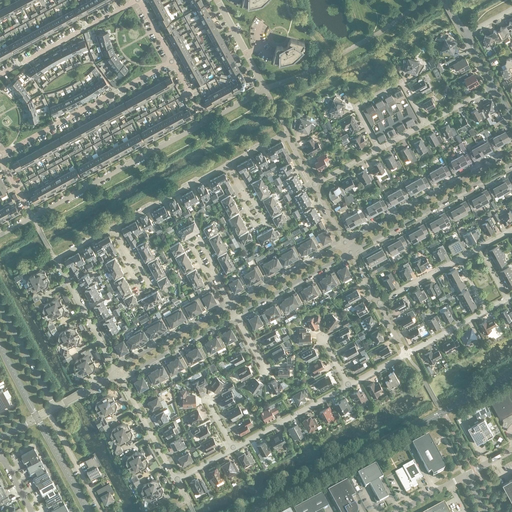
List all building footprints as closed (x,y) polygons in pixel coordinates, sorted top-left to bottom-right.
[(24,7),(20,0),(18,0),(16,1),(17,1),(15,2),(20,10),(24,7)] [(97,7),(93,0),(90,0),(88,1),(93,10),(96,8),(96,7),(97,7)] [(93,10),(88,1),(84,4),(88,12),(89,11),(93,10)] [(20,10),(15,2),(14,3),(14,2),(11,4),(15,12),(20,10)] [(163,7),(161,2),(153,6),(154,8),(153,8),(155,11),(163,7)] [(15,12),(11,4),(8,6),(6,7),(11,15),(15,12)] [(88,12),(84,4),(79,6),(84,14),(87,13),(87,12),(88,12)] [(196,10),(198,14),(206,10),(205,7),(204,7),(203,5),(196,10)] [(84,14),(79,6),(74,9),(79,17),(84,14)] [(11,15),(6,7),(5,7),(2,9),(6,17),(11,15)] [(166,11),(163,7),(155,11),(157,14),(158,15),(166,11)] [(73,10),(68,12),(72,21),(77,18),(73,10)] [(208,13),(206,10),(198,14),(201,19),(208,14),(208,13)] [(168,16),(166,11),(158,15),(159,17),(158,17),(160,20),(168,16)] [(72,21),(68,12),(63,15),(68,23),(69,22),(72,21)] [(209,16),(208,14),(201,19),(203,23),(211,19),(209,16)] [(68,23),(63,15),(59,17),(63,26),(67,24),(66,23),(68,23)] [(171,20),(168,16),(160,20),(162,23),(163,25),(171,20)] [(63,26),(59,17),(54,20),(59,28),(60,27),(63,26)] [(213,22),(211,19),(203,23),(205,28),(213,23),(213,22)] [(59,28),(54,20),(50,22),(54,30),(58,29),(58,28),(59,28)] [(54,30),(50,22),(45,25),(50,33),(51,32),(54,30)] [(165,28),(166,32),(175,27),(172,23),(164,27),(165,28)] [(214,25),(213,23),(205,28),(208,32),(216,28),(214,25)] [(50,33),(45,25),(41,27),(45,35),(49,34),(49,33),(50,33)] [(509,32),(506,26),(504,27),(501,27),(501,26),(500,28),(501,30),(499,31),(504,40),(505,43),(510,40),(508,37),(509,34),(508,32),(509,32)] [(45,35),(41,27),(37,30),(41,37),(42,37),(45,35)] [(177,32),(175,27),(166,32),(168,35),(169,35),(169,36),(177,32)] [(218,31),(216,28),(208,32),(210,37),(218,32),(218,31)] [(41,37),(37,30),(32,32),(37,40),(40,38),(41,37)] [(493,33),(490,35),(494,40),(495,40),(495,41),(499,42),(504,40),(499,31),(497,32),(496,31),(494,30),(493,30),(494,30),(493,33)] [(37,40),(32,32),(28,34),(32,42),(33,42),(37,40)] [(180,36),(177,32),(169,36),(170,37),(171,41),(180,36)] [(219,34),(218,32),(210,37),(213,41),(221,37),(219,33),(219,34)] [(109,36),(107,33),(102,34),(101,34),(100,34),(99,34),(99,35),(96,36),(98,41),(109,38),(108,36),(109,36)] [(32,42),(28,34),(23,37),(28,45),(31,43),(32,42)] [(182,35),(180,36),(171,41),(173,44),(174,45),(182,41),(185,39),(182,35)] [(443,40),(442,44),(456,48),(457,45),(455,44),(455,42),(454,41),(454,39),(455,39),(448,35),(446,39),(445,39),(444,41),(443,40)] [(494,40),(490,35),(488,36),(485,35),(484,37),(485,39),(483,40),(486,46),(490,45),(492,45),(492,46),(493,42),(492,41),(494,40)] [(28,45),(23,37),(19,39),(23,47),(24,47),(28,45)] [(223,40),(221,37),(213,41),(215,46),(223,41),(222,40),(223,40)] [(109,38),(98,41),(99,46),(110,42),(109,39),(109,38)] [(287,44),(285,45),(283,46),(276,46),(272,60),(279,60),(279,62),(285,60),(286,62),(293,60),(293,59),(293,60),(299,55),(298,54),(303,49),(301,48),(304,42),(290,38),(287,44)] [(23,47),(19,39),(14,42),(19,50),(22,48),(23,47)] [(79,42),(82,50),(87,49),(84,40),(80,41),(79,42)] [(184,45),(182,41),(174,45),(175,46),(176,50),(184,45)] [(224,43),(223,41),(215,46),(218,50),(226,46),(224,42),(224,43)] [(19,50),(14,42),(9,44),(14,53),(19,50)] [(82,50),(79,42),(77,43),(77,42),(74,44),(77,52),(82,50)] [(112,46),(110,42),(99,46),(101,51),(103,50),(112,47),(111,46),(112,46)] [(77,52),(74,44),(70,45),(70,46),(69,46),(73,54),(77,52)] [(456,48),(442,44),(441,48),(442,48),(441,50),(442,50),(442,55),(442,56),(451,56),(450,56),(451,53),(452,53),(453,51),(455,51),(456,48)] [(8,45),(3,48),(7,56),(12,54),(8,45)] [(187,50),(184,45),(176,50),(178,53),(179,54),(187,50)] [(73,54),(69,46),(68,47),(68,46),(64,48),(68,56),(73,54)] [(228,49),(226,46),(218,50),(220,55),(228,50),(227,49),(228,49)] [(112,47),(103,50),(105,55),(114,52),(113,48),(112,49),(112,47)] [(68,56),(64,48),(61,50),(60,51),(60,50),(64,59),(68,56)] [(64,59),(60,50),(60,51),(59,51),(58,51),(55,53),(60,61),(64,59)] [(189,54),(187,50),(179,54),(180,55),(179,55),(181,58),(189,54)] [(229,52),(228,50),(220,55),(223,59),(231,55),(229,51),(229,52)] [(60,61),(55,53),(52,55),(51,56),(51,55),(50,55),(55,63),(60,61)] [(107,59),(110,63),(118,57),(117,58),(117,56),(115,53),(107,59)] [(192,58),(189,54),(181,58),(183,62),(184,63),(192,58)] [(57,66),(55,63),(50,55),(51,56),(49,56),(46,58),(51,66),(52,69),(57,66)] [(233,58),(231,55),(223,59),(225,64),(233,59),(232,58),(233,58)] [(118,58),(118,57),(110,63),(114,67),(121,61),(119,59),(118,59),(118,58)] [(470,67),(465,57),(461,60),(459,61),(457,62),(454,57),(446,62),(450,69),(454,66),(455,69),(459,67),(461,72),(470,67)] [(51,66),(46,58),(43,60),(42,61),(47,69),(51,66)] [(196,62),(194,58),(192,58),(184,63),(185,64),(184,64),(186,67),(194,63),(196,62)] [(234,60),(233,59),(225,64),(227,68),(236,64),(234,60)] [(407,72),(410,73),(414,60),(410,59),(408,59),(408,60),(403,60),(403,59),(403,67),(405,68),(405,69),(407,70),(407,72)] [(418,61),(414,60),(410,73),(413,74),(414,72),(416,73),(417,72),(419,73),(424,65),(423,66),(419,63),(419,62),(417,62),(418,61)] [(47,69),(42,61),(41,62),(40,62),(37,64),(43,71),(47,69)] [(123,64),(121,61),(114,67),(117,71),(124,65),(123,64)] [(197,67),(194,63),(186,67),(188,71),(189,72),(197,67)] [(44,74),(43,71),(37,64),(34,66),(33,67),(40,77),(44,74)] [(237,67),(236,64),(227,68),(230,73),(238,68),(237,67)] [(124,65),(117,71),(120,75),(121,75),(122,75),(123,74),(123,73),(127,69),(125,66),(125,67),(124,66),(124,65)] [(40,77),(33,67),(32,68),(29,70),(36,80),(40,77)] [(199,72),(197,67),(189,72),(189,73),(191,76),(199,72)] [(510,68),(507,67),(503,70),(504,70),(503,73),(502,74),(504,78),(507,78),(506,81),(507,83),(511,79),(511,76),(511,75),(511,74),(511,71),(511,70),(509,70),(510,68),(510,69),(510,68)] [(239,69),(238,68),(230,73),(232,77),(229,78),(229,79),(241,73),(239,69)] [(436,68),(432,70),(437,79),(441,76),(436,68)] [(459,77),(466,89),(478,83),(473,74),(471,75),(469,71),(459,77)] [(202,76),(199,72),(191,76),(193,80),(193,79),(194,81),(202,76)] [(235,82),(237,82),(243,84),(243,83),(244,83),(245,83),(245,82),(245,81),(241,73),(229,79),(230,80),(235,82)] [(208,80),(205,75),(202,76),(194,81),(194,82),(196,86),(204,81),(204,82),(208,80)] [(175,85),(171,77),(169,78),(166,79),(170,88),(175,85)] [(22,82),(19,78),(16,80),(15,80),(14,81),(14,82),(14,83),(10,86),(12,89),(13,89),(13,90),(20,84),(22,82)] [(103,78),(99,81),(104,89),(104,88),(105,87),(105,88),(109,85),(103,78)] [(170,88),(166,79),(163,81),(163,82),(161,82),(166,90),(170,88)] [(421,79),(420,79),(419,80),(418,81),(419,82),(413,85),(417,92),(420,90),(422,93),(431,89),(428,83),(425,84),(423,80),(422,80),(421,79)] [(243,84),(237,82),(235,82),(230,80),(229,81),(235,92),(243,88),(243,87),(244,87),(244,86),(244,85),(243,85),(243,84)] [(91,87),(96,94),(97,93),(97,94),(100,92),(95,84),(93,81),(89,84),(91,87)] [(104,89),(99,81),(95,84),(100,92),(103,89),(104,88),(104,89)] [(235,92),(229,81),(230,84),(226,86),(230,94),(231,94),(232,94),(235,92)] [(166,90),(161,82),(160,83),(157,84),(161,93),(166,90)] [(24,88),(20,84),(13,90),(14,90),(14,91),(16,94),(24,88)] [(161,93),(157,84),(154,86),(152,87),(157,95),(161,93)] [(230,94),(226,86),(221,89),(226,97),(229,95),(230,94)] [(96,94),(91,87),(86,89),(91,97),(94,95),(95,94),(96,95),(96,94)] [(157,95),(152,87),(151,88),(151,87),(148,89),(152,97),(157,95)] [(27,92),(24,88),(16,94),(19,97),(19,96),(20,98),(19,98),(27,92)] [(91,97),(86,89),(82,92),(87,100),(88,99),(91,97)] [(152,97),(148,89),(145,91),(144,92),(148,100),(152,97)] [(226,97),(221,89),(217,91),(221,99),(223,98),(223,99),(226,97)] [(405,98),(400,89),(394,92),(395,94),(392,96),(396,103),(395,103),(399,110),(400,110),(403,108),(400,100),(405,98)] [(221,99),(217,91),(212,94),(217,102),(220,100),(221,99)] [(430,96),(434,94),(432,91),(425,95),(427,98),(428,100),(423,102),(423,103),(422,103),(424,106),(425,106),(427,110),(427,109),(428,109),(429,109),(431,107),(434,105),(435,106),(435,105),(433,102),(434,101),(432,98),(431,98),(430,96)] [(30,97),(27,92),(19,98),(20,98),(21,99),(20,99),(23,102),(30,97)] [(87,100),(82,92),(78,94),(82,102),(85,101),(85,100),(86,100),(87,100)] [(148,100),(144,92),(142,93),(142,92),(139,94),(143,102),(148,100)] [(82,102),(78,94),(73,97),(78,105),(79,104),(82,102)] [(143,102),(139,94),(136,96),(135,97),(139,105),(143,102)] [(217,102),(212,94),(208,96),(212,104),(214,103),(214,104),(217,102)] [(392,96),(391,94),(384,98),(385,99),(382,101),(386,108),(390,115),(393,113),(391,106),(395,103),(396,103),(392,96)] [(212,104),(208,96),(203,99),(208,107),(211,105),(212,104)] [(331,102),(330,105),(344,109),(345,106),(343,105),(343,103),(342,102),(342,100),(343,100),(336,96),(336,97),(334,100),(333,100),(332,102),(331,102)] [(78,105),(73,97),(69,99),(73,107),(76,106),(76,105),(77,105),(78,105)] [(139,105),(135,97),(133,98),(133,97),(130,99),(134,107),(139,105)] [(73,107),(69,99),(64,101),(68,109),(69,109),(70,109),(73,107)] [(134,107),(130,99),(125,102),(130,110),(134,107)] [(382,101),(381,99),(375,103),(376,105),(373,106),(377,113),(380,120),(381,120),(384,119),(381,111),(386,108),(382,101)] [(25,108),(34,105),(32,100),(23,103),(25,107),(25,108)] [(68,109),(64,101),(60,103),(63,112),(67,110),(68,109),(68,110),(68,109)] [(491,101),(483,105),(484,108),(481,109),(486,118),(489,117),(488,114),(489,113),(490,114),(494,112),(494,110),(496,109),(491,101)] [(63,112),(60,103),(55,105),(59,114),(59,113),(60,113),(63,112)] [(123,103),(119,105),(123,113),(128,111),(123,103)] [(373,106),(372,104),(372,105),(365,108),(366,110),(364,111),(363,111),(371,126),(374,124),(372,116),(377,113),(373,106)] [(59,114),(55,105),(50,107),(54,116),(57,114),(58,113),(59,114)] [(123,113),(119,105),(115,107),(116,107),(114,108),(119,116),(123,113)] [(344,109),(330,105),(329,109),(330,109),(330,111),(331,112),(331,116),(330,116),(330,117),(339,117),(338,117),(339,114),(340,114),(341,112),(343,113),(344,109)] [(417,119),(409,105),(406,106),(408,114),(403,117),(407,124),(408,126),(414,122),(413,120),(416,119),(417,119)] [(192,116),(187,107),(182,110),(186,119),(187,118),(188,119),(190,117),(192,116)] [(119,116),(114,108),(113,109),(113,108),(110,110),(114,118),(119,116)] [(484,118),(481,112),(479,113),(476,109),(471,112),(476,121),(481,118),(482,119),(484,118)] [(114,118),(110,110),(106,112),(107,112),(105,113),(110,121),(114,118)] [(186,119),(182,110),(177,113),(181,121),(183,121),(184,121),(186,120),(186,119)] [(400,110),(399,110),(396,112),(399,119),(394,122),(398,129),(397,129),(398,131),(399,131),(405,127),(404,126),(407,124),(403,117),(400,110)] [(110,121),(105,113),(104,114),(104,113),(101,115),(105,123),(110,121)] [(181,121),(177,113),(172,116),(176,124),(177,124),(178,124),(180,123),(180,122),(181,121)] [(105,123),(101,115),(97,117),(98,117),(96,118),(101,126),(105,123)] [(390,115),(387,117),(389,125),(384,127),(388,134),(389,136),(395,133),(394,131),(397,129),(398,129),(394,122),(390,115)] [(176,124),(172,116),(167,118),(171,127),(173,126),(174,126),(176,125),(176,124)] [(354,121),(351,116),(340,122),(344,128),(348,126),(352,132),(358,129),(355,123),(356,123),(355,123),(354,121),(355,121),(354,121)] [(469,125),(467,122),(464,118),(461,119),(461,117),(457,119),(458,121),(455,123),(459,131),(462,129),(463,131),(467,129),(466,127),(469,125)] [(101,126),(96,118),(95,118),(92,120),(96,128),(101,126)] [(171,127),(167,118),(162,121),(166,129),(167,129),(168,130),(170,128),(171,127)] [(299,131),(302,132),(306,119),(302,118),(302,119),(300,118),(300,119),(295,119),(295,118),(294,118),(294,127),(297,128),(299,129),(299,131)] [(505,121),(504,118),(493,124),(495,127),(505,121)] [(310,120),(306,119),(302,132),(305,133),(306,131),(308,132),(309,130),(311,131),(315,124),(315,125),(311,122),(311,121),(309,121),(310,120)] [(96,128),(92,120),(89,122),(87,123),(92,131),(96,128)] [(381,120),(380,120),(377,122),(380,130),(375,133),(380,141),(386,138),(385,136),(388,134),(384,127),(381,120)] [(166,129),(162,121),(157,124),(161,132),(163,131),(164,132),(166,130),(166,129)] [(92,131),(87,123),(86,123),(83,125),(87,133),(92,131)] [(161,132),(157,124),(152,126),(156,135),(157,135),(158,135),(160,134),(160,133),(161,132)] [(450,129),(449,128),(448,124),(441,128),(446,138),(453,134),(453,135),(457,134),(454,128),(450,129)] [(87,133),(83,125),(80,127),(78,128),(83,135),(87,133)] [(156,135),(152,126),(147,129),(151,138),(153,137),(154,137),(156,136),(156,135)] [(150,138),(151,138),(147,129),(145,127),(140,129),(146,141),(147,140),(148,141),(150,139),(150,138)] [(83,135),(78,128),(77,128),(74,130),(78,138),(83,135)] [(78,138),(74,130),(71,131),(71,132),(70,132),(74,140),(78,138)] [(505,131),(499,135),(504,144),(508,142),(507,140),(511,137),(511,136),(509,131),(506,133),(505,131)] [(74,140),(70,132),(68,133),(65,135),(69,143),(74,140)] [(436,137),(433,132),(426,136),(431,146),(438,142),(439,142),(442,140),(440,135),(436,137)] [(139,134),(133,137),(138,145),(139,144),(140,145),(142,143),(143,142),(139,134)] [(69,143),(65,135),(60,137),(65,146),(69,143)] [(361,138),(360,135),(352,140),(353,142),(352,143),(352,144),(352,145),(352,146),(353,146),(354,147),(355,146),(357,149),(365,145),(363,142),(365,141),(363,137),(361,138)] [(504,144),(499,135),(493,138),(493,137),(489,139),(495,149),(494,147),(499,145),(500,146),(504,144)] [(138,145),(133,137),(128,139),(133,148),(134,148),(136,147),(137,146),(138,145)] [(58,138),(54,141),(58,149),(63,146),(58,138)] [(315,143),(312,138),(306,141),(308,144),(309,146),(306,147),(310,154),(321,149),(317,142),(315,143)] [(133,148),(128,139),(123,142),(128,151),(129,150),(130,150),(132,149),(133,148)] [(428,145),(426,146),(425,147),(421,139),(414,143),(420,154),(427,150),(429,155),(432,153),(428,145)] [(58,149),(54,141),(50,143),(49,144),(54,151),(58,149)] [(281,141),(272,146),(278,156),(276,152),(280,150),(284,157),(283,158),(286,163),(291,160),(284,148),(284,147),(281,141)] [(128,151),(123,142),(118,145),(123,153),(124,153),(126,152),(127,151),(128,151)] [(484,143),(478,146),(483,156),(487,153),(486,152),(491,149),(492,151),(488,143),(485,144),(484,143)] [(54,151),(49,144),(48,144),(45,146),(49,154),(54,151)] [(123,153),(118,145),(113,148),(118,156),(119,155),(120,155),(122,154),(123,153)] [(49,154),(45,146),(41,147),(42,148),(40,148),(45,156),(49,154)] [(278,156),(272,146),(268,149),(269,152),(268,153),(272,159),(272,160),(276,158),(276,157),(278,156)] [(483,156),(478,146),(472,149),(473,151),(470,153),(474,161),(474,160),(473,159),(478,156),(479,158),(483,156)] [(412,163),(418,160),(412,149),(409,151),(406,147),(400,150),(403,155),(402,156),(405,161),(410,159),(412,163)] [(45,156),(40,148),(39,149),(36,151),(40,159),(45,156)] [(118,156),(113,148),(108,150),(113,159),(114,159),(116,158),(117,157),(118,156)] [(113,159),(108,150),(103,153),(108,161),(109,161),(110,161),(112,160),(113,159)] [(40,159),(36,151),(32,152),(33,153),(31,153),(36,161),(40,159)] [(36,161),(31,153),(30,154),(27,156),(31,164),(36,161)] [(108,161),(103,153),(98,156),(103,164),(104,164),(106,163),(107,162),(108,161)] [(264,155),(263,156),(261,153),(256,155),(258,158),(257,159),(261,165),(262,165),(264,168),(268,166),(266,163),(267,162),(264,155)] [(317,158),(318,161),(315,163),(318,170),(320,169),(321,169),(321,168),(327,165),(325,161),(328,159),(325,153),(317,158)] [(463,154),(457,158),(462,167),(466,165),(465,163),(470,161),(471,162),(467,154),(464,156),(463,154)] [(392,155),(385,159),(390,169),(397,165),(398,167),(402,166),(399,160),(396,162),(392,155)] [(31,164),(27,156),(23,157),(24,158),(22,158),(27,166),(31,164)] [(103,164),(98,156),(93,158),(98,167),(99,166),(100,166),(102,165),(103,164)] [(27,166),(22,158),(21,159),(18,160),(22,169),(27,166)] [(98,167),(93,158),(88,161),(93,170),(94,170),(96,169),(97,168),(98,167)] [(250,158),(245,161),(251,171),(253,170),(254,171),(258,169),(257,168),(253,161),(252,161),(250,158)] [(462,167),(457,158),(451,161),(452,162),(448,164),(453,172),(452,170),(457,168),(458,169),(462,167)] [(22,169),(18,160),(14,162),(15,163),(13,163),(18,171),(22,169)] [(93,170),(88,161),(83,164),(88,172),(89,172),(90,172),(92,171),(93,170)] [(251,171),(245,161),(237,166),(240,172),(241,171),(246,181),(251,178),(250,176),(248,176),(245,169),(249,167),(251,171)] [(373,165),(375,168),(371,170),(374,175),(378,173),(378,174),(385,171),(380,162),(373,165)] [(290,171),(289,170),(293,168),(290,163),(287,165),(280,168),(280,169),(277,171),(279,175),(283,174),(283,175),(290,171)] [(88,172),(83,164),(78,167),(83,175),(84,175),(86,174),(87,173),(88,172)] [(442,166),(436,169),(441,179),(445,176),(444,175),(449,172),(450,174),(446,166),(442,167),(442,166)] [(75,168),(70,171),(75,180),(76,179),(77,179),(79,178),(79,177),(80,177),(75,168)] [(441,179),(436,169),(430,172),(431,174),(427,176),(432,184),(431,182),(436,179),(437,181),(441,179)] [(373,179),(370,173),(368,175),(365,170),(357,174),(359,178),(359,179),(360,181),(361,181),(363,185),(371,180),(373,179)] [(75,180),(70,171),(65,174),(70,182),(71,183),(73,181),(75,180)] [(227,179),(224,173),(215,178),(220,188),(221,187),(218,184),(222,181),(226,188),(225,189),(228,194),(233,192),(226,179),(227,179)] [(70,182),(65,174),(60,177),(65,185),(66,184),(67,185),(69,183),(70,182)] [(288,183),(289,185),(299,180),(296,175),(293,177),(293,176),(286,179),(285,180),(287,184),(288,183)] [(65,185),(60,177),(55,179),(60,188),(61,188),(63,187),(63,186),(65,185)] [(421,177),(415,181),(420,190),(424,188),(423,186),(428,184),(429,185),(425,177),(421,179),(421,177)] [(220,188),(215,178),(210,180),(212,184),(211,184),(214,191),(215,193),(219,191),(218,189),(220,188)] [(252,183),(256,191),(264,186),(260,178),(252,183)] [(354,186),(355,186),(355,187),(358,185),(355,179),(352,180),(350,178),(342,182),(346,190),(354,186)] [(502,181),(498,183),(503,193),(509,190),(508,188),(511,186),(507,178),(508,180),(503,183),(502,181)] [(60,188),(55,179),(50,182),(55,191),(56,190),(57,190),(59,189),(59,188),(60,188)] [(300,181),(299,180),(289,185),(290,188),(289,188),(291,192),(292,191),(299,188),(298,187),(302,185),(301,184),(301,183),(300,181)] [(408,182),(405,184),(411,195),(410,193),(415,191),(416,192),(420,190),(415,181),(409,184),(408,182)] [(55,191),(50,182),(45,185),(50,193),(51,194),(53,192),(53,191),(55,191)] [(503,193),(498,183),(494,185),(495,187),(490,190),(489,188),(495,200),(501,197),(500,195),(503,193)] [(205,187),(204,188),(203,184),(197,187),(199,190),(199,191),(203,197),(204,197),(205,200),(209,198),(208,194),(209,194),(205,187)] [(50,193),(45,185),(40,188),(45,196),(46,195),(47,196),(49,194),(50,193)] [(268,194),(264,186),(256,191),(260,198),(268,194)] [(334,187),(333,187),(332,188),(331,188),(331,189),(330,189),(330,190),(329,191),(329,192),(329,193),(329,194),(329,195),(330,195),(335,204),(334,202),(339,199),(337,194),(337,193),(339,191),(343,195),(345,194),(344,191),(342,188),(341,186),(341,187),(339,188),(338,186),(335,188),(334,187)] [(45,196),(40,188),(35,190),(40,199),(41,199),(43,198),(43,197),(45,196)] [(400,189),(394,192),(399,202),(403,200),(402,198),(407,195),(408,197),(404,189),(400,190),(400,189)] [(40,199),(35,190),(30,193),(34,202),(36,201),(37,201),(39,200),(39,199),(40,199)] [(188,192),(187,193),(192,203),(194,202),(195,204),(199,202),(198,200),(194,193),(193,194),(192,190),(190,191),(188,192)] [(481,193),(477,195),(482,204),(488,201),(487,199),(491,198),(486,190),(487,191),(482,194),(481,193)] [(297,200),(298,202),(308,196),(305,192),(302,193),(302,192),(295,196),(294,196),(296,200),(297,200)] [(399,202),(394,192),(388,195),(388,197),(385,199),(390,207),(389,205),(394,202),(395,204),(399,202)] [(192,203),(187,193),(182,196),(184,199),(182,200),(186,206),(187,208),(191,206),(190,204),(192,203)] [(222,199),(226,207),(234,203),(230,195),(222,199)] [(263,200),(267,207),(275,203),(271,195),(263,200)] [(482,204),(477,195),(473,197),(474,199),(469,201),(468,200),(472,208),(475,206),(476,208),(482,204)] [(309,198),(308,196),(298,202),(299,204),(298,205),(300,208),(301,208),(308,204),(308,203),(311,201),(310,200),(309,197),(309,198)] [(18,211),(12,200),(7,202),(9,205),(13,213),(14,212),(14,213),(18,211)] [(177,202),(176,203),(174,200),(169,203),(171,206),(174,213),(175,212),(177,215),(181,213),(180,210),(181,209),(177,202)] [(378,200),(372,204),(378,213),(382,211),(381,209),(386,207),(387,208),(382,200),(379,202),(378,200)] [(460,204),(456,206),(461,216),(467,213),(466,211),(469,209),(465,201),(466,203),(461,206),(460,204)] [(238,210),(234,203),(226,207),(230,215),(238,210)] [(279,211),(275,203),(267,207),(271,215),(279,211)] [(378,213),(372,204),(367,207),(367,208),(364,210),(369,218),(368,216),(373,214),(374,215),(378,213)] [(13,213),(9,205),(4,208),(9,216),(12,214),(13,213)] [(160,208),(158,209),(164,218),(166,217),(167,218),(170,216),(170,215),(166,208),(165,209),(163,206),(162,207),(162,206),(159,208),(160,208)] [(461,216),(456,206),(452,208),(453,210),(448,213),(447,211),(451,219),(454,218),(455,219),(461,216)] [(9,216),(4,208),(0,209),(0,210),(4,218),(5,217),(9,216)] [(306,216),(307,218),(317,213),(314,208),(311,210),(311,209),(304,212),(303,213),(305,217),(306,216)] [(164,218),(158,209),(154,211),(155,214),(154,215),(158,222),(158,223),(162,221),(162,220),(164,218)] [(503,215),(502,214),(499,216),(501,219),(501,218),(505,225),(511,220),(511,216),(509,211),(503,215)] [(357,212),(351,215),(357,225),(361,223),(360,221),(365,218),(366,220),(361,212),(358,213),(357,212)] [(230,217),(235,225),(242,221),(238,213),(230,217)] [(285,221),(280,213),(272,217),(277,225),(285,221)] [(318,214),(317,213),(307,218),(308,221),(307,222),(309,225),(310,224),(317,221),(317,220),(320,218),(319,217),(319,216),(318,214)] [(439,216),(435,218),(440,227),(446,224),(447,226),(450,225),(444,213),(445,215),(440,217),(439,216)] [(149,218),(148,218),(146,215),(141,218),(143,221),(142,221),(146,228),(147,228),(149,231),(153,229),(151,225),(153,225),(149,218)] [(357,225),(351,215),(345,218),(346,220),(343,222),(348,230),(347,228),(352,225),(353,227),(357,225)] [(495,226),(490,217),(485,220),(486,222),(481,225),(487,235),(494,231),(492,227),(495,226)] [(440,227),(435,218),(431,220),(432,222),(427,224),(426,223),(430,231),(433,229),(434,231),(440,227)] [(135,221),(130,224),(136,234),(138,233),(138,234),(142,232),(142,231),(138,224),(137,224),(135,221)] [(247,229),(242,221),(235,225),(239,233),(247,229)] [(326,242),(328,241),(331,239),(328,233),(330,232),(327,228),(326,229),(322,221),(318,223),(323,232),(318,234),(323,244),(326,242)] [(195,223),(187,227),(191,235),(199,231),(195,223)] [(136,234),(130,224),(122,229),(125,235),(125,234),(132,247),(137,244),(134,239),(133,239),(129,232),(133,230),(135,234),(136,234)] [(216,232),(211,224),(204,228),(208,236),(216,232)] [(412,241),(413,242),(425,236),(424,234),(427,232),(423,224),(424,226),(419,229),(418,227),(410,231),(411,233),(406,236),(405,234),(409,242),(412,241)] [(191,235),(187,227),(179,231),(184,239),(191,235)] [(272,228),(264,232),(269,240),(279,234),(277,230),(275,232),(272,228)] [(481,234),(477,228),(475,230),(475,231),(472,233),(470,231),(463,235),(468,245),(476,241),(475,239),(479,237),(478,235),(481,234)] [(252,239),(248,231),(240,235),(244,243),(252,239)] [(269,240),(264,232),(257,236),(261,244),(269,240)] [(209,238),(213,246),(221,242),(217,234),(209,238)] [(313,235),(305,239),(311,250),(312,250),(315,248),(317,247),(316,246),(319,245),(313,235)] [(108,236),(100,241),(105,251),(103,247),(107,244),(111,251),(110,252),(111,255),(116,252),(111,242),(112,242),(108,236)] [(397,239),(393,241),(398,250),(404,247),(403,246),(406,244),(402,236),(403,238),(398,240),(397,239)] [(459,249),(463,247),(460,242),(460,241),(458,238),(454,240),(455,241),(448,245),(451,250),(451,249),(453,253),(460,249),(459,249)] [(311,250),(305,239),(297,244),(302,254),(305,252),(306,253),(307,252),(311,250)] [(105,251),(100,241),(95,243),(96,247),(95,247),(99,254),(100,256),(104,254),(103,252),(105,251)] [(137,246),(141,254),(149,249),(144,241),(137,246)] [(398,250),(393,241),(389,243),(390,245),(385,247),(384,246),(388,254),(391,252),(394,256),(399,253),(398,250)] [(183,250),(179,242),(171,246),(175,254),(183,250)] [(225,249),(221,242),(213,246),(218,254),(225,249)] [(295,245),(286,249),(292,261),(293,260),(296,259),(296,258),(298,258),(297,257),(300,255),(295,245)] [(443,258),(442,258),(445,257),(443,253),(443,252),(446,251),(442,245),(436,248),(435,249),(436,250),(433,252),(434,254),(433,255),(433,256),(434,258),(435,258),(436,258),(437,261),(440,259),(440,260),(441,259),(442,259),(443,258)] [(85,249),(86,252),(85,253),(89,259),(90,259),(92,262),(96,260),(94,256),(96,256),(92,249),(90,246),(85,249)] [(492,254),(494,258),(505,253),(504,252),(504,251),(503,251),(503,250),(502,250),(501,250),(500,250),(498,246),(489,251),(491,255),(492,254)] [(377,252),(376,250),(372,252),(377,262),(386,257),(381,247),(381,249),(377,252)] [(153,257),(149,249),(141,254),(145,261),(153,257)] [(292,261),(286,249),(278,254),(283,264),(286,263),(287,264),(288,263),(289,263),(292,261)] [(177,256),(181,264),(189,259),(184,252),(177,256)] [(217,257),(222,264),(229,260),(225,252),(217,257)] [(370,264),(371,265),(377,262),(372,252),(368,255),(369,256),(364,259),(363,257),(367,265),(370,264)] [(78,253),(73,255),(79,265),(81,264),(81,265),(85,263),(85,262),(81,255),(80,256),(78,253)] [(505,253),(494,258),(497,263),(496,263),(498,267),(507,262),(505,259),(505,258),(505,257),(505,256),(505,255),(505,254),(505,253)] [(79,265),(73,255),(64,260),(68,266),(75,278),(80,275),(77,270),(76,270),(72,263),(76,261),(78,265),(79,265)] [(273,259),(268,261),(273,271),(274,271),(277,269),(279,268),(278,267),(281,265),(276,255),(273,257),(273,259)] [(412,262),(418,272),(425,268),(423,266),(429,263),(425,257),(420,260),(420,259),(419,259),(418,258),(415,260),(415,261),(412,262)] [(107,262),(111,270),(119,266),(115,258),(107,262)] [(148,263),(152,271),(160,266),(155,258),(148,263)] [(193,267),(189,259),(181,264),(185,272),(193,267)] [(234,268),(229,260),(222,264),(226,272),(234,268)] [(273,271),(268,261),(263,264),(262,263),(259,264),(265,274),(267,273),(268,274),(270,273),(273,271)] [(401,278),(402,277),(404,280),(411,276),(409,272),(409,271),(412,270),(408,262),(403,265),(404,267),(402,268),(402,269),(399,271),(401,274),(400,274),(399,276),(400,277),(401,278)] [(255,269),(249,272),(255,281),(258,279),(260,278),(260,277),(262,276),(257,265),(254,267),(255,269)] [(123,273),(119,266),(111,270),(115,278),(123,273)] [(164,274),(160,266),(152,271),(156,278),(164,274)] [(352,277),(346,266),(341,269),(341,268),(337,270),(344,282),(352,277)] [(503,275),(506,279),(511,275),(511,270),(511,271),(509,267),(500,272),(502,276),(503,275)] [(188,273),(192,281),(200,276),(195,269),(188,273)] [(448,283),(459,278),(457,273),(458,273),(455,269),(447,274),(449,277),(448,278),(448,279),(448,280),(448,281),(448,282),(448,283)] [(39,271),(34,274),(38,281),(47,276),(45,273),(39,271)] [(255,281),(249,272),(244,275),(243,273),(240,275),(246,285),(249,283),(249,284),(251,283),(254,281),(255,281)] [(81,284),(84,282),(85,284),(91,280),(91,278),(94,277),(92,273),(89,274),(88,273),(81,277),(78,279),(81,284)] [(326,277),(332,288),(331,286),(336,283),(337,285),(340,283),(335,273),(332,275),(331,274),(330,275),(329,275),(326,277)] [(385,276),(386,278),(383,280),(384,282),(383,283),(385,286),(386,285),(388,289),(394,285),(391,279),(393,278),(390,273),(385,276)] [(38,281),(34,274),(29,276),(29,277),(27,276),(24,275),(23,278),(26,279),(28,280),(27,282),(29,286),(38,281)] [(49,280),(47,276),(38,281),(42,289),(47,286),(49,280)] [(115,280),(119,288),(127,284),(123,276),(115,280)] [(169,284),(165,276),(157,280),(162,288),(169,284)] [(204,284),(200,276),(192,281),(196,288),(204,284)] [(332,288),(326,277),(325,277),(322,279),(320,280),(321,281),(318,282),(323,293),(332,288)] [(234,292),(235,292),(239,290),(243,288),(242,286),(244,284),(242,280),(240,282),(238,278),(232,281),(232,279),(228,281),(229,282),(227,283),(230,287),(231,286),(234,292)] [(461,282),(459,278),(448,283),(449,284),(450,285),(451,286),(452,286),(453,286),(454,286),(456,290),(465,285),(462,281),(461,282)] [(42,289),(38,281),(29,286),(31,290),(34,291),(34,292),(33,292),(32,297),(32,298),(38,295),(37,293),(37,292),(42,289)] [(434,286),(432,282),(425,286),(430,295),(434,294),(434,295),(441,292),(437,285),(434,286)] [(87,295),(87,296),(97,290),(96,288),(97,288),(95,284),(94,284),(87,288),(88,289),(85,291),(85,292),(86,295),(87,295)] [(131,292),(127,284),(119,288),(124,296),(131,292)] [(307,287),(312,297),(317,294),(318,296),(321,294),(316,284),(313,285),(312,284),(311,285),(307,287)] [(312,297),(307,287),(303,289),(301,290),(302,291),(299,293),(305,303),(308,301),(307,299),(312,297)] [(345,296),(346,295),(349,302),(350,302),(360,296),(356,289),(350,293),(349,290),(344,293),(345,296)] [(420,292),(419,289),(411,293),(413,296),(412,296),(414,298),(414,299),(416,302),(419,300),(420,301),(421,301),(424,299),(425,302),(426,302),(424,299),(427,297),(423,290),(420,292)] [(98,293),(97,290),(87,296),(90,301),(93,299),(94,300),(101,296),(100,296),(102,295),(100,292),(98,293)] [(460,304),(470,299),(468,294),(469,294),(467,290),(458,295),(460,298),(460,299),(460,300),(459,301),(459,302),(459,303),(460,303),(460,304)] [(157,291),(149,295),(153,303),(161,299),(157,291)] [(211,305),(213,304),(216,302),(213,296),(215,295),(212,291),(210,292),(210,291),(202,296),(208,307),(211,305)] [(137,302),(133,294),(125,298),(130,308),(138,304),(136,302),(137,302)] [(288,297),(288,298),(294,309),(302,304),(297,294),(294,296),(293,295),(292,295),(288,297)] [(43,304),(38,295),(32,298),(34,302),(33,302),(35,306),(37,306),(42,307),(43,308),(42,311),(44,314),(53,310),(49,302),(44,305),(43,304)] [(153,303),(149,295),(141,299),(146,307),(153,303)] [(198,297),(190,302),(196,313),(197,313),(200,311),(202,310),(201,309),(204,308),(198,297)] [(294,309),(288,298),(284,300),(283,300),(283,301),(280,303),(286,313),(289,311),(288,310),(293,307),(294,309)] [(404,303),(402,298),(392,304),(396,311),(399,309),(400,312),(409,307),(406,302),(404,303)] [(54,299),(49,302),(53,310),(62,305),(60,301),(54,299)] [(473,303),(470,299),(460,304),(460,305),(461,305),(461,306),(462,307),(463,307),(464,307),(465,307),(467,311),(476,306),(474,302),(473,303)] [(96,311),(96,312),(106,307),(105,305),(107,304),(105,300),(103,301),(96,304),(97,306),(94,307),(94,309),(95,311),(96,311)] [(196,313),(190,302),(182,307),(187,317),(190,315),(191,316),(192,315),(196,313)] [(368,311),(366,306),(365,305),(364,305),(362,302),(354,306),(352,307),(351,305),(347,307),(346,307),(348,310),(351,308),(352,311),(356,309),(356,311),(355,311),(357,315),(358,314),(359,316),(368,311)] [(270,308),(269,308),(275,319),(284,314),(278,304),(275,306),(275,305),(273,306),(269,308),(270,308)] [(64,309),(62,305),(53,310),(58,317),(63,314),(64,309)] [(449,312),(452,310),(449,305),(446,306),(447,309),(440,313),(446,323),(449,321),(450,321),(452,320),(452,319),(453,319),(449,312)] [(107,309),(106,307),(96,312),(99,317),(102,315),(103,317),(110,313),(109,313),(111,312),(109,308),(107,309)] [(180,308),(171,312),(177,323),(178,323),(181,321),(183,320),(182,319),(185,318),(180,308)] [(275,319),(269,308),(265,310),(264,311),(264,312),(261,313),(267,324),(270,322),(269,320),(274,317),(275,319)] [(511,322),(511,310),(509,312),(508,309),(501,313),(506,323),(510,320),(511,323),(511,322)] [(58,317),(53,310),(44,314),(47,318),(49,319),(49,321),(47,325),(48,326),(53,323),(52,322),(52,320),(53,320),(58,317)] [(406,313),(408,316),(401,320),(405,327),(414,322),(412,319),(412,317),(415,315),(412,310),(406,313)] [(177,323),(171,312),(163,317),(168,327),(171,325),(172,326),(174,326),(177,324),(177,323)] [(263,323),(258,314),(254,316),(249,319),(255,330),(258,328),(258,326),(263,323)] [(325,324),(332,330),(339,320),(332,315),(329,319),(328,318),(326,321),(327,322),(325,324)] [(376,325),(370,315),(363,319),(368,329),(376,325)] [(428,320),(433,330),(440,326),(437,322),(440,320),(437,315),(434,317),(433,318),(432,317),(431,316),(429,318),(429,319),(428,320)] [(105,328),(105,329),(115,323),(114,321),(116,320),(114,316),(112,317),(105,321),(106,322),(103,324),(103,325),(104,328),(105,328)] [(308,320),(308,321),(307,321),(312,330),(318,326),(317,324),(321,321),(318,316),(314,319),(313,317),(311,319),(310,319),(308,320)] [(161,318),(152,323),(159,334),(162,332),(164,331),(163,330),(166,328),(161,318)] [(487,322),(486,321),(479,325),(484,334),(485,333),(485,334),(486,335),(488,334),(489,332),(488,332),(491,330),(490,328),(496,325),(493,319),(487,322)] [(116,326),(115,323),(105,329),(108,334),(111,332),(112,333),(119,329),(120,328),(118,325),(116,326)] [(159,334),(152,323),(144,327),(150,337),(153,336),(153,337),(155,336),(158,334),(159,334)] [(413,327),(414,329),(408,333),(412,340),(421,335),(417,328),(420,327),(419,324),(413,327)] [(70,327),(65,330),(69,338),(78,333),(76,329),(70,327)] [(142,328),(134,333),(140,344),(143,342),(145,341),(145,340),(147,339),(142,328)] [(299,344),(311,343),(310,334),(306,335),(305,328),(299,329),(300,335),(298,335),(298,338),(297,338),(297,342),(299,342),(299,344)] [(347,328),(340,332),(338,333),(340,336),(337,337),(341,344),(343,343),(344,343),(345,344),(346,343),(347,342),(346,341),(349,339),(348,337),(349,336),(349,335),(348,333),(350,332),(347,328)] [(237,340),(231,329),(226,332),(226,331),(222,333),(227,343),(233,340),(234,342),(237,340)] [(383,339),(378,329),(371,333),(373,336),(371,337),(373,340),(375,339),(376,343),(383,339)] [(467,332),(461,335),(466,344),(467,344),(468,344),(469,344),(471,343),(472,342),(472,341),(476,338),(478,341),(481,339),(478,334),(475,336),(471,329),(467,331),(467,332)] [(69,338),(65,330),(59,333),(58,332),(57,331),(52,334),(57,336),(57,335),(59,336),(58,339),(60,343),(69,338)] [(274,330),(267,334),(265,335),(267,338),(264,340),(268,346),(270,345),(271,345),(273,345),(273,343),(276,342),(275,339),(276,339),(276,338),(275,336),(277,335),(274,330)] [(80,337),(78,333),(69,338),(73,345),(78,343),(80,337)] [(140,344),(134,333),(133,333),(134,335),(129,337),(128,336),(125,337),(131,348),(134,346),(134,347),(136,346),(139,344),(140,344)] [(211,340),(217,351),(225,346),(220,336),(217,338),(216,337),(215,338),(211,340)] [(73,345),(69,338),(60,343),(62,346),(65,347),(64,349),(63,353),(65,358),(70,355),(67,350),(68,348),(73,345)] [(217,351),(211,340),(210,340),(207,342),(205,343),(206,344),(203,345),(209,355),(217,351)] [(442,345),(447,354),(451,351),(450,350),(455,347),(455,349),(460,346),(456,340),(453,342),(452,340),(447,343),(446,342),(442,345)] [(120,355),(125,352),(128,350),(123,341),(118,344),(117,342),(114,344),(112,345),(115,350),(116,349),(120,355)] [(358,353),(355,346),(356,346),(354,343),(349,345),(350,348),(345,351),(348,358),(358,353)] [(192,350),(198,361),(206,357),(201,346),(198,348),(197,347),(196,348),(192,350)] [(279,359),(283,357),(286,355),(283,349),(282,349),(280,346),(271,351),(273,354),(272,355),(276,361),(279,359)] [(377,354),(380,353),(382,357),(391,352),(390,351),(391,351),(391,350),(390,349),(389,349),(387,346),(382,349),(380,346),(375,349),(377,354)] [(311,351),(309,349),(302,353),(305,358),(306,358),(309,362),(318,357),(314,349),(311,351)] [(198,361),(192,350),(188,352),(186,353),(187,354),(184,356),(190,366),(198,361)] [(435,362),(434,361),(436,360),(435,359),(441,356),(438,351),(434,353),(433,354),(431,351),(424,354),(429,364),(431,363),(432,364),(433,364),(434,363),(435,362)] [(236,356),(235,353),(229,356),(231,362),(233,361),(236,365),(244,360),(241,354),(236,356)] [(85,355),(80,358),(84,366),(93,361),(91,357),(85,355)] [(365,367),(363,364),(363,362),(367,360),(364,355),(358,358),(360,361),(352,365),(356,372),(359,371),(362,370),(362,369),(365,367)] [(173,360),(179,372),(179,371),(178,370),(183,367),(184,369),(188,367),(182,357),(179,358),(179,357),(177,358),(173,360)] [(84,366),(80,358),(75,361),(73,361),(73,360),(73,359),(67,362),(68,362),(72,364),(74,364),(73,367),(75,371),(84,366)] [(179,372),(173,360),(173,361),(169,362),(168,363),(168,364),(165,366),(171,376),(179,372)] [(95,365),(93,361),(84,366),(88,374),(94,371),(95,365)] [(324,368),(320,361),(311,366),(314,372),(312,373),(314,377),(321,373),(319,370),(324,368)] [(278,370),(278,371),(277,371),(277,372),(277,373),(278,374),(278,376),(289,376),(289,369),(293,369),(293,364),(286,365),(286,368),(278,368),(278,370)] [(244,365),(237,369),(239,373),(238,373),(240,378),(240,379),(241,379),(242,381),(242,380),(242,381),(252,375),(248,367),(246,368),(244,365)] [(88,374),(84,366),(75,371),(77,375),(80,375),(80,377),(79,380),(82,381),(83,378),(83,376),(88,374)] [(155,371),(154,371),(160,382),(169,377),(163,367),(160,369),(160,368),(158,369),(155,370),(155,371)] [(160,382),(154,371),(150,373),(149,374),(149,375),(146,376),(152,386),(160,382)] [(389,375),(388,374),(384,376),(387,380),(385,381),(389,388),(393,386),(393,387),(394,386),(394,385),(396,384),(397,386),(400,385),(400,384),(393,371),(390,373),(390,374),(389,375)] [(148,386),(143,377),(139,379),(134,382),(138,388),(136,388),(138,393),(140,392),(140,393),(144,391),(143,389),(148,386)] [(320,386),(319,387),(319,388),(320,390),(321,390),(322,389),(323,390),(333,385),(329,377),(326,379),(324,377),(317,381),(320,386)] [(192,386),(193,389),(194,389),(197,393),(203,389),(202,387),(203,386),(207,384),(204,378),(199,381),(198,381),(192,384),(192,386)] [(209,387),(217,393),(224,384),(224,383),(225,382),(222,380),(221,381),(217,378),(209,387)] [(254,378),(254,379),(248,388),(257,394),(257,393),(261,395),(261,396),(262,389),(260,388),(263,384),(254,378)] [(278,384),(275,379),(268,383),(270,388),(268,389),(270,394),(273,392),(273,393),(274,392),(275,393),(276,394),(279,392),(280,391),(279,390),(280,389),(280,388),(282,387),(280,383),(278,384)] [(375,385),(373,382),(367,386),(373,397),(380,394),(379,392),(382,390),(379,383),(375,385)] [(10,403),(2,389),(0,390),(0,409),(10,404),(10,403)] [(511,389),(509,392),(491,401),(501,419),(502,418),(503,421),(502,426),(507,427),(507,428),(508,428),(508,427),(509,426),(509,425),(510,424),(511,423),(511,422),(511,389)] [(292,394),(293,396),(292,397),(295,401),(296,401),(298,405),(307,400),(305,397),(307,396),(304,390),(302,391),(301,390),(292,394)] [(185,407),(185,408),(187,408),(188,407),(195,406),(195,395),(189,396),(189,393),(186,393),(185,391),(180,391),(181,405),(183,405),(183,407),(185,407)] [(353,397),(352,397),(352,398),(353,400),(354,400),(355,400),(356,403),(359,402),(360,403),(362,402),(363,403),(368,401),(364,393),(363,391),(360,393),(358,391),(351,394),(353,397)] [(223,396),(225,398),(221,400),(225,407),(235,402),(232,398),(234,397),(231,392),(223,396)] [(156,394),(151,397),(152,400),(148,402),(149,404),(148,405),(150,409),(151,408),(152,410),(162,404),(160,401),(161,400),(162,398),(161,397),(160,396),(159,396),(158,397),(156,394)] [(107,395),(102,398),(106,406),(115,401),(113,397),(107,395)] [(106,406),(102,398),(97,401),(95,400),(92,399),(91,403),(94,404),(94,403),(96,404),(95,407),(97,411),(106,406)] [(346,410),(350,408),(345,398),(340,401),(338,402),(338,401),(335,404),(340,414),(344,412),(343,410),(346,409),(346,410)] [(117,405),(115,401),(106,406),(110,413),(115,411),(117,405)] [(110,413),(106,406),(97,411),(99,414),(102,415),(101,417),(100,421),(102,426),(108,423),(105,418),(105,416),(110,413)] [(244,415),(238,406),(228,411),(233,421),(244,415)] [(278,411),(275,407),(270,409),(269,408),(261,412),(266,422),(274,417),(273,414),(278,411)] [(488,407),(475,413),(479,420),(491,413),(488,407)] [(331,419),(335,417),(331,411),(332,411),(331,409),(327,411),(326,408),(320,412),(321,413),(320,415),(321,417),(323,417),(325,421),(331,418),(331,419)] [(188,419),(188,420),(189,422),(189,423),(190,422),(192,425),(203,420),(197,410),(187,416),(188,419)] [(167,417),(167,416),(168,415),(167,414),(166,413),(165,414),(163,411),(155,415),(160,424),(168,420),(167,417)] [(302,420),(304,425),(308,432),(311,430),(314,429),(314,428),(317,427),(316,426),(318,425),(314,418),(313,419),(311,415),(308,417),(305,418),(305,419),(302,420)] [(249,430),(248,427),(248,425),(252,423),(249,418),(243,421),(245,424),(237,428),(238,430),(238,431),(238,432),(239,433),(240,433),(241,435),(249,430)] [(484,419),(474,425),(469,427),(472,433),(478,444),(484,441),(484,440),(493,435),(493,434),(484,419)] [(111,428),(108,423),(102,426),(105,430),(110,432),(111,432),(110,435),(112,439),(121,434),(117,426),(112,429),(110,428),(111,428)] [(122,423),(117,426),(121,434),(130,429),(128,425),(122,423)] [(169,429),(164,432),(167,437),(175,433),(176,434),(179,432),(176,428),(174,423),(168,426),(169,429)] [(297,424),(293,426),(288,429),(290,432),(289,434),(291,435),(295,441),(294,439),(299,437),(300,438),(304,436),(297,424)] [(200,430),(198,428),(193,431),(195,434),(197,433),(201,439),(210,434),(206,427),(200,430)] [(132,433),(130,429),(121,434),(126,442),(131,439),(132,433)] [(281,433),(277,435),(277,434),(274,436),(274,437),(270,439),(272,442),(273,442),(273,443),(273,444),(276,450),(280,448),(280,447),(283,445),(284,448),(288,446),(281,433)] [(126,442),(121,434),(112,439),(115,443),(117,443),(117,445),(115,450),(116,450),(114,451),(116,455),(123,451),(120,446),(120,444),(121,444),(126,442)] [(444,465),(428,436),(412,445),(428,474),(431,473),(433,476),(443,471),(444,470),(444,469),(445,469),(445,468),(445,467),(445,466),(444,465)] [(182,442),(181,441),(179,438),(170,443),(174,450),(178,447),(180,447),(181,450),(186,447),(183,441),(182,442)] [(207,453),(215,449),(214,447),(216,445),(213,438),(203,443),(206,447),(204,448),(207,453)] [(261,453),(260,453),(258,454),(261,460),(266,457),(267,456),(266,454),(269,452),(264,442),(257,446),(261,453)] [(21,455),(22,456),(22,457),(22,458),(24,462),(26,461),(28,465),(29,465),(40,459),(34,447),(21,455)] [(138,451),(133,454),(137,462),(146,457),(144,453),(138,451)] [(193,460),(188,452),(178,458),(179,460),(178,460),(180,464),(182,464),(182,465),(185,464),(186,465),(190,463),(189,462),(193,460)] [(250,463),(251,464),(255,462),(251,456),(249,457),(249,456),(247,456),(246,456),(244,453),(241,454),(238,455),(239,456),(238,456),(244,466),(250,463)] [(137,462),(133,454),(127,457),(126,457),(125,455),(120,458),(125,460),(127,460),(126,463),(128,467),(137,462)] [(99,465),(94,455),(83,461),(84,461),(85,460),(88,466),(87,467),(89,470),(87,471),(92,480),(95,478),(94,477),(101,474),(97,466),(99,465)] [(148,461),(146,457),(137,462),(141,470),(146,467),(148,461)] [(46,470),(40,459),(29,465),(28,465),(27,466),(28,467),(28,468),(30,473),(32,472),(34,476),(35,476),(46,470)] [(234,462),(232,463),(231,464),(230,461),(225,463),(225,462),(221,464),(224,469),(225,469),(228,474),(232,472),(234,475),(239,472),(234,462)] [(416,481),(423,478),(414,461),(402,467),(403,468),(395,473),(405,492),(417,485),(416,481)] [(137,462),(128,467),(130,471),(133,472),(132,473),(131,478),(133,482),(138,479),(135,474),(136,472),(141,470),(137,462)] [(383,478),(376,464),(358,474),(365,488),(370,485),(376,497),(374,499),(374,500),(376,503),(377,503),(379,502),(379,503),(388,498),(388,497),(388,496),(387,493),(386,492),(385,492),(379,480),(383,478)] [(213,478),(212,478),(209,480),(213,486),(216,484),(216,483),(223,480),(216,468),(209,472),(213,478)] [(52,481),(46,470),(35,476),(34,476),(33,477),(34,478),(34,479),(36,484),(38,483),(40,487),(41,487),(52,481)] [(511,478),(509,481),(503,484),(511,500),(511,478)] [(141,491),(143,495),(152,490),(148,482),(143,485),(141,485),(138,479),(133,482),(136,487),(140,488),(142,488),(141,491)] [(190,483),(192,486),(191,486),(191,488),(192,490),(193,490),(194,490),(196,494),(199,492),(200,493),(201,493),(203,492),(207,490),(203,482),(203,480),(199,482),(197,479),(195,480),(195,479),(194,479),(192,480),(191,481),(192,482),(190,483)] [(153,480),(148,482),(152,490),(161,485),(159,481),(153,480)] [(58,492),(52,481),(41,487),(40,487),(39,488),(40,489),(40,490),(42,495),(44,494),(46,498),(47,498),(58,492)] [(356,506),(356,507),(351,498),(355,495),(347,481),(328,491),(339,511),(356,511),(356,510),(356,508),(355,507),(356,506)] [(113,491),(109,484),(97,490),(101,498),(102,497),(110,493),(113,491)] [(163,489),(161,485),(152,490),(156,498),(161,495),(163,489)] [(156,498),(152,490),(143,495),(145,499),(148,500),(148,501),(147,504),(146,506),(148,510),(154,507),(151,502),(151,501),(156,498)] [(64,503),(58,492),(47,498),(46,498),(45,499),(46,500),(46,501),(48,506),(50,505),(52,509),(53,509),(64,503)] [(113,499),(110,493),(102,497),(105,504),(113,499)] [(329,507),(321,494),(293,509),(294,511),(323,511),(323,510),(329,507)] [(69,511),(64,503),(53,509),(52,509),(51,510),(52,511),(69,511)] [(448,511),(444,503),(428,511),(448,511)]
